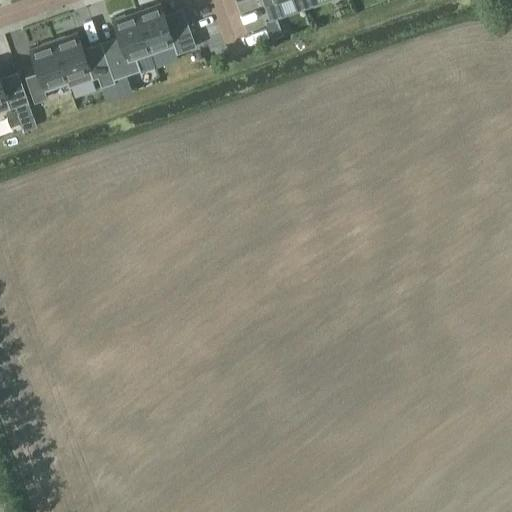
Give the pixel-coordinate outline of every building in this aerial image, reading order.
[(262,0),(269,19),(283,14),(278,0),(291,0),(295,10),(309,5),(310,5),(307,0),(262,0)] [(190,38),(184,21),(187,20),(186,19),(168,25),(160,2),(136,10),(151,53),(173,45),(176,53),(196,46),(193,36),(190,38)] [(151,53),(136,10),(112,19),(118,35),(100,41),(113,78),(140,69),(136,58),(151,53)] [(82,47),(77,31),(53,39),(68,82),(67,82),(68,87),(98,76),(102,86),(114,82),(113,78),(100,41),(82,47)] [(68,82),(53,39),(29,48),(37,71),(25,75),(34,102),(47,97),(44,90),(67,82),(68,82)] [(0,110),(10,107),(10,105),(28,99),(17,70),(0,75),(0,110)] [(23,126),(35,122),(28,100),(15,104),(23,126)]
